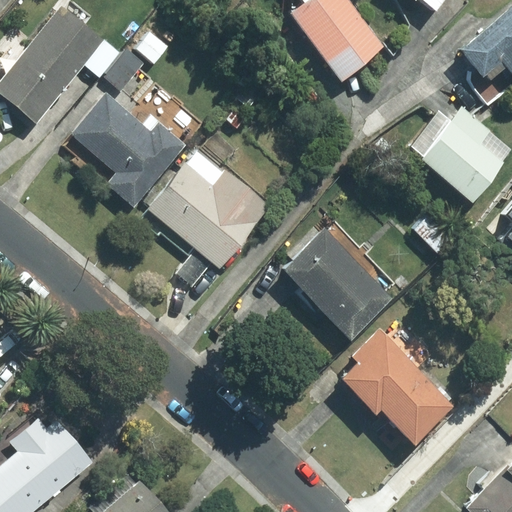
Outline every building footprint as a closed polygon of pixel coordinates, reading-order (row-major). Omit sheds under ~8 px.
[(293,0),(297,4),(283,14),(334,83),(380,49),(343,0),(293,0)] [(409,0),(411,0),(429,14),(439,0),(405,0),(408,2),(409,0)] [(511,0),(454,50),(478,78),(495,64),(511,83),(511,0)] [(92,78),(114,53),(59,4),(0,70),(0,101),(28,126),(80,67),(92,78)] [(144,63),(126,48),(102,77),(120,92),(144,63)] [(99,184),(128,209),(183,144),(155,119),(144,132),(98,93),(64,132),(110,171),(99,184)] [(510,154),(459,108),(415,157),(466,203),(510,154)] [(214,270),(266,209),(221,171),(218,174),(191,151),(142,208),(149,214),(143,222),(183,257),(190,249),(214,270)] [(326,229),(279,270),(343,342),(389,301),(326,229)] [(446,407),(374,329),(343,357),(347,361),(335,373),(330,377),(367,417),(372,413),(404,447),(446,407)] [(0,511),(26,511),(85,461),(36,405),(0,436),(0,444),(8,454),(0,461),(0,511)] [(511,511),(511,454),(461,507),(465,511),(511,511)] [(87,511),(161,511),(124,471),(83,508),(87,511)]
